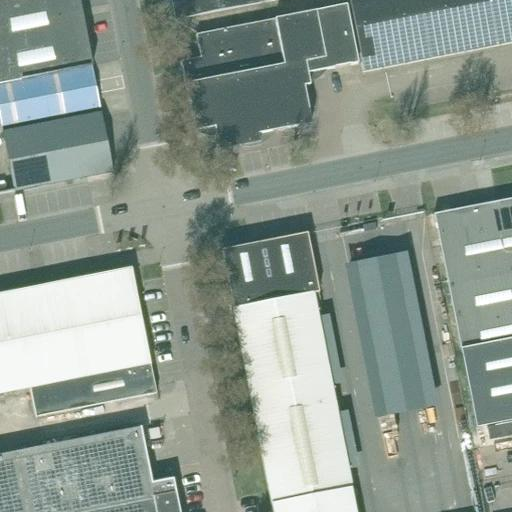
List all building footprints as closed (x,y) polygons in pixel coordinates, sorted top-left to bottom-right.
[(0,0),(0,85),(91,67),(78,0),(0,0)] [(170,0),(175,22),(289,0),(170,0)] [(511,44),(511,0),(348,0),(355,33),(363,74),(511,44)] [(277,132),(311,125),(304,87),(310,86),(309,85),(312,83),(316,81),(319,79),(321,77),(324,74),(326,72),(357,65),(345,6),(195,36),(200,59),(180,63),(194,133),(214,129),(218,152),(238,147),(246,148),(253,148),(260,146),(267,142),(272,138),(277,132)] [(118,38),(100,40),(101,52),(120,50),(118,38)] [(93,83),(94,83),(91,67),(0,85),(0,115),(2,127),(99,108),(97,94),(95,95),(93,83)] [(14,193),(100,176),(112,174),(101,114),(2,133),(14,193)] [(511,200),(433,216),(446,283),(511,270),(511,200)] [(312,295),(318,293),(306,235),(232,249),(223,261),(233,310),(236,325),(271,506),(351,490),(312,295)] [(140,317),(139,317),(130,269),(128,269),(128,270),(10,293),(29,389),(35,419),(155,395),(140,317)] [(459,350),(511,339),(511,270),(446,283),(459,350)] [(0,395),(29,389),(10,293),(0,295),(0,395)] [(511,339),(459,350),(475,429),(511,422),(511,339)] [(0,456),(0,511),(178,511),(168,462),(147,466),(140,429),(0,456)] [(150,441),(160,439),(158,429),(148,431),(150,441)] [(354,511),(351,491),(271,506),(272,511),(354,511)]
